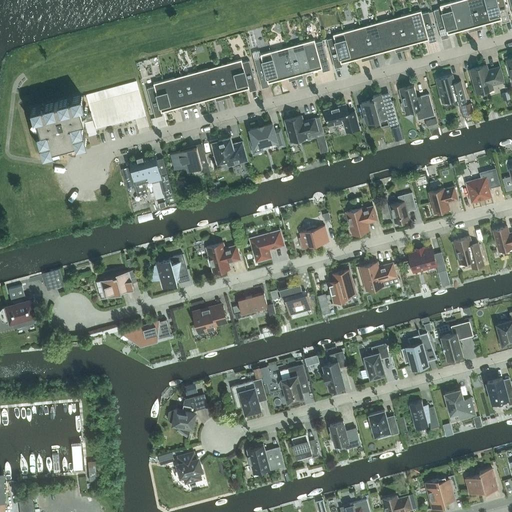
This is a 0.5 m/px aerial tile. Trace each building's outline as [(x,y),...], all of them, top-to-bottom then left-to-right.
[(475,29),(467,0),(456,0),(450,2),(458,31),(467,28),(468,31),(475,29)] [(467,0),(475,29),(483,27),(482,24),(491,21),(485,0),(467,0)] [(485,0),(491,21),(501,19),(502,22),(509,20),(504,0),(485,0)] [(458,31),(450,2),(440,5),(440,8),(433,9),(441,39),(449,37),(448,33),(458,31)] [(411,13),(416,32),(418,41),(428,39),(429,42),(437,40),(429,11),(422,13),(421,10),(411,13)] [(418,41),(416,32),(411,13),(394,17),(398,32),(402,49),(410,47),(409,44),(418,41)] [(402,49),(398,32),(394,17),(377,22),(380,32),(385,51),(394,48),(395,51),(402,49)] [(385,51),(380,32),(377,22),(360,26),(362,32),(369,59),(376,57),(375,53),(385,51)] [(369,59),(362,32),(360,26),(343,31),(343,32),(351,60),(360,57),(361,61),(369,59)] [(351,60),(343,32),(343,31),(333,34),(334,37),(327,39),(335,68),(342,66),(341,62),(351,60)] [(304,42),(312,70),(321,68),(322,71),(330,69),(322,40),(315,42),(314,39),(304,42)] [(312,70),(304,42),(287,46),(296,78),(303,76),(302,73),(312,70)] [(296,78),(287,46),(270,51),(278,80),(288,77),(288,80),(296,78)] [(278,80),(270,51),(260,54),(259,50),(252,52),(254,58),(262,88),(269,86),(268,82),(278,80)] [(241,59),(231,61),(239,90),(248,88),(249,91),(257,89),(249,60),(242,62),(241,59)] [(231,61),(214,66),(223,98),(230,96),(229,93),(239,90),(231,61)] [(492,88),(491,84),(503,81),(499,66),(487,70),(486,65),(470,69),(476,92),(492,88)] [(197,71),(205,99),(215,97),(216,100),(223,98),(214,66),(197,71)] [(197,71),(180,75),(189,108),(196,106),(195,102),(205,99),(197,71)] [(442,101),(452,99),(453,103),(466,100),(461,80),(454,82),(452,74),(436,78),(442,101)] [(180,75),(163,80),(171,109),(181,106),(182,110),(189,108),(180,75)] [(133,110),(143,107),(136,80),(86,94),(90,111),(82,113),(80,106),(84,105),(81,94),(31,108),(34,118),(37,118),(41,131),(37,132),(40,142),(41,142),(41,143),(43,154),(54,151),(53,147),(76,141),(76,145),(81,143),(87,142),(84,132),(83,132),(83,130),(84,130),(81,121),(84,120),(92,118),(95,128),(135,117),(133,110)] [(162,111),(171,109),(163,80),(153,83),(154,86),(147,88),(155,117),(163,115),(162,111)] [(414,84),(399,88),(402,102),(400,102),(403,110),(405,110),(405,112),(415,109),(418,119),(434,114),(428,93),(417,96),(414,84)] [(508,91),(502,92),(504,101),(510,99),(508,91)] [(383,103),(381,93),(372,96),(373,99),(361,103),(367,123),(379,119),(381,126),(388,124),(389,125),(398,123),(392,100),(383,103)] [(465,115),(462,116),(466,118),(467,120),(472,118),(471,114),(474,113),(471,102),(462,105),(465,115)] [(345,103),(324,109),(328,125),(343,121),(346,131),(359,127),(354,110),(348,112),(345,103)] [(301,115),(285,120),(290,140),(307,136),(306,133),(318,130),(315,118),(314,118),(303,121),(301,115)] [(275,133),(274,130),(272,123),(264,125),(258,126),(258,127),(250,129),(253,139),(250,140),(254,153),(263,150),(261,144),(277,140),(278,146),(284,144),(281,131),(275,133)] [(324,135),(318,137),(322,153),(328,151),(324,135)] [(232,143),(230,137),(218,140),(217,138),(210,140),(212,148),(214,147),(217,162),(229,158),(231,165),(247,160),(242,141),(232,143)] [(197,146),(180,150),(168,154),(171,154),(175,168),(186,165),(188,170),(202,166),(208,164),(205,154),(199,155),(197,146)] [(137,160),(130,162),(135,179),(136,184),(138,190),(146,188),(144,183),(145,183),(144,180),(148,179),(149,181),(151,180),(151,181),(152,183),(160,180),(165,198),(165,197),(173,195),(173,196),(163,157),(156,159),(155,155),(143,158),(143,157),(142,157),(138,158),(137,158),(137,160)] [(511,176),(502,178),(505,191),(511,188),(511,167),(509,169),(511,176)] [(460,188),(467,186),(471,201),(491,196),(489,187),(499,184),(495,169),(481,172),(482,177),(467,182),(465,176),(457,178),(460,188)] [(132,177),(125,179),(127,188),(128,188),(127,187),(133,185),(134,186),(132,177)] [(444,188),(429,192),(434,211),(449,207),(447,201),(458,199),(454,186),(444,188)] [(399,201),(390,204),(395,222),(396,222),(398,223),(403,221),(403,220),(409,218),(407,211),(416,208),(412,192),(398,195),(399,201)] [(363,207),(346,211),(350,225),(348,225),(350,232),(352,232),(352,234),(369,229),(367,222),(377,219),(373,206),(363,208),(363,207)] [(301,237),(299,238),(302,247),(329,240),(325,225),(317,227),(317,225),(306,228),(307,229),(300,231),(301,237)] [(507,226),(493,229),(499,250),(511,246),(511,244),(511,231),(509,233),(507,226)] [(279,230),(251,238),(257,260),(270,256),(268,248),(283,244),(279,230)] [(469,236),(453,240),(460,263),(470,260),(472,267),(484,264),(478,242),(471,244),(469,236)] [(236,244),(224,248),(223,242),(206,246),(209,258),(207,259),(209,265),(211,265),(213,272),(230,267),(228,261),(240,258),(236,244)] [(409,252),(408,252),(413,271),(414,271),(436,265),(438,271),(446,269),(442,256),(435,258),(434,253),(432,246),(431,246),(409,252)] [(177,282),(174,273),(187,270),(183,253),(173,256),(173,257),(157,262),(158,266),(154,267),(152,279),(161,277),(163,285),(177,282)] [(377,261),(360,266),(367,289),(383,285),(382,280),(396,276),(393,262),(378,266),(377,261)] [(60,268),(51,270),(56,288),(64,285),(60,268)] [(336,284),(330,286),(334,301),(348,298),(347,294),(355,292),(349,269),(333,273),(336,284)] [(446,269),(438,271),(439,275),(442,286),(450,283),(447,273),(446,269)] [(107,296),(100,298),(101,298),(122,293),(121,291),(134,288),(129,270),(115,273),(116,275),(103,279),(107,296)] [(300,282),(279,288),(281,296),(285,295),(291,319),(292,319),(290,313),(310,307),(312,314),(313,314),(307,292),(303,293),(300,282)] [(22,285),(8,288),(13,304),(7,305),(7,306),(3,307),(0,309),(0,317),(3,321),(7,322),(11,321),(13,328),(36,322),(34,315),(34,314),(32,306),(35,305),(34,299),(31,300),(30,299),(26,300),(22,285)] [(239,304),(232,306),(234,313),(236,318),(256,312),(255,307),(266,304),(267,304),(264,292),(238,299),(239,304)] [(325,293),(317,295),(323,314),(327,313),(324,303),(328,301),(325,293)] [(221,303),(194,311),(199,331),(214,327),(214,324),(226,321),(221,303)] [(267,304),(266,304),(269,315),(275,313),(272,303),(267,304)] [(511,320),(497,324),(501,337),(499,338),(501,346),(509,344),(508,341),(511,340),(511,310),(509,311),(511,320)] [(166,319),(121,331),(125,330),(141,342),(171,334),(166,319)] [(447,358),(451,357),(452,357),(453,358),(454,358),(455,358),(456,358),(456,357),(457,357),(458,356),(458,355),(462,354),(460,346),(459,339),(458,340),(458,338),(472,335),(469,321),(451,326),(453,332),(441,336),(447,358)] [(427,360),(436,357),(432,348),(433,348),(430,342),(427,332),(420,334),(418,329),(419,334),(415,335),(414,336),(412,337),(411,339),(410,341),(410,343),(410,345),(406,346),(407,347),(402,348),(403,355),(406,361),(410,359),(412,367),(428,363),(427,360)] [(366,360),(363,361),(365,368),(368,367),(370,377),(376,376),(376,377),(383,375),(383,374),(385,373),(381,358),(389,356),(386,342),(371,346),(373,353),(364,356),(366,360)] [(324,364),(326,372),(323,373),(326,381),(328,381),(330,389),(333,388),(333,389),(341,387),(341,386),(343,385),(338,367),(346,365),(342,351),(334,353),(336,361),(324,364)] [(319,361),(317,354),(305,357),(307,364),(319,361)] [(290,376),(281,378),(282,380),(280,381),(279,383),(280,387),(282,388),(284,387),(288,402),(292,400),(294,401),(296,401),(298,400),(299,398),(303,397),(299,381),(307,379),(302,364),(288,368),(290,376)] [(487,381),(493,402),(507,399),(508,404),(511,403),(511,386),(505,389),(502,377),(487,381)] [(253,380),(231,386),(235,399),(241,397),(245,413),(254,411),(254,412),(259,411),(259,409),(261,409),(253,380)] [(195,384),(184,387),(187,395),(197,392),(195,384)] [(460,386),(459,387),(460,389),(445,393),(447,399),(445,400),(447,409),(449,408),(450,413),(458,411),(460,418),(476,414),(471,396),(463,398),(460,386)] [(185,399),(183,409),(176,408),(175,410),(170,411),(168,418),(173,422),(173,424),(180,425),(180,427),(189,434),(189,436),(191,427),(192,427),(195,411),(194,411),(194,410),(201,408),(198,395),(185,399)] [(422,399),(409,402),(409,403),(415,427),(429,424),(431,427),(439,425),(433,406),(428,407),(428,403),(423,404),(422,400),(422,399)] [(395,420),(388,422),(384,409),(369,413),(370,419),(368,420),(370,428),(372,427),(375,435),(390,431),(391,434),(399,432),(395,420)] [(474,416),(477,426),(482,425),(480,415),(474,416)] [(333,439),(335,444),(343,442),(345,448),(360,444),(356,429),(346,432),(343,420),(329,424),(331,430),(329,431),(331,439),(333,439)] [(291,435),(297,457),(312,453),(313,456),(319,454),(315,442),(309,444),(306,431),(291,435)] [(248,455),(250,462),(252,462),(255,470),(268,466),(269,468),(284,465),(279,446),(265,450),(263,443),(255,445),(256,446),(249,448),(250,454),(248,455)] [(184,475),(186,482),(200,478),(198,471),(202,470),(198,457),(195,458),(193,452),(179,456),(180,462),(177,463),(180,476),(184,475)] [(172,453),(158,457),(160,465),(174,461),(172,453)] [(95,460),(88,461),(89,481),(97,480),(95,460)] [(485,492),(497,489),(492,467),(479,471),(480,474),(466,478),(470,493),(484,489),(485,492)] [(448,476),(449,479),(439,481),(438,478),(425,482),(432,507),(426,509),(426,510),(445,505),(444,501),(455,498),(452,491),(458,489),(453,474),(448,476)] [(413,494),(408,495),(412,509),(416,507),(413,494)] [(385,511),(401,511),(412,509),(408,495),(397,498),(397,495),(382,499),(385,511)] [(323,499),(317,501),(319,511),(322,511),(326,511),(323,499)] [(341,511),(340,511),(368,511),(370,511),(366,499),(349,503),(350,504),(345,505),(346,510),(341,511)]
